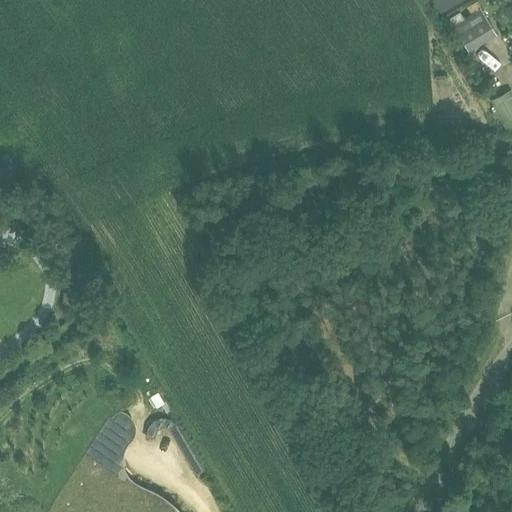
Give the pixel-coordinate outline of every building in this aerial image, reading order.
[(432,0),(441,14),(465,0),(432,0)] [(463,14),(452,20),(455,24),(453,26),(468,52),(497,34),(481,8),(478,3),(469,9),(472,14),(465,18),(463,14)] [(490,53),(481,59),(495,79),(504,73),(490,53)] [(511,95),(510,91),(489,101),(504,131),(511,127),(511,95)] [(99,434),(48,511),(175,511),(174,510),(166,502),(157,496),(146,492),(135,488),(124,487),(99,434)]
